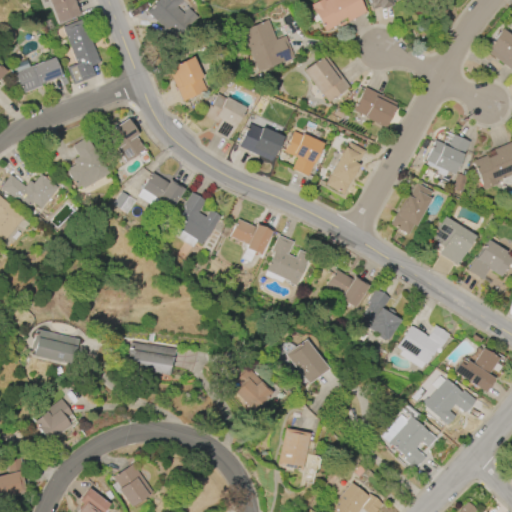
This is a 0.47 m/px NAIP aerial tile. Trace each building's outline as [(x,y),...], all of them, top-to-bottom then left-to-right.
[(71,0),(77,15),(57,23),(47,0),(71,0)] [(181,0),(173,7),(180,14),(185,9),(195,18),(170,44),(158,33),(162,28),(145,12),(156,0),(181,0)] [(308,6),(317,0),(321,0),(322,1),(323,0),(356,0),(363,12),(337,27),(335,25),(324,31),(317,20),(314,22),(310,17),(314,15),(311,9),(310,10),(308,6)] [(397,0),(390,3),(390,5),(378,10),(377,6),(369,9),(365,0),(397,0)] [(238,30),(266,19),(274,39),(283,35),(292,57),(255,72),(238,30)] [(80,20),(97,63),(89,66),(93,77),(71,85),(65,68),(74,64),(60,28),(80,20)] [(499,28),(511,38),(511,73),(482,51),(499,28)] [(301,71),(323,54),(347,87),(326,102),(320,93),(318,95),(301,71)] [(180,101),(165,69),(190,56),(200,77),(198,78),(204,90),(180,101)] [(39,86),(21,93),(13,72),(30,66),(29,66),(52,57),(52,59),(55,58),(58,67),(56,68),(59,76),(38,83),(39,86)] [(362,87),(395,103),(383,128),(361,117),(362,115),(351,110),(362,87)] [(215,94),(223,98),(223,97),(243,108),(226,140),(211,132),(216,123),(203,116),(215,94)] [(125,162),(103,134),(124,118),(136,134),(133,137),(142,149),(125,162)] [(247,123),(259,129),(259,127),(280,136),(270,161),(236,147),(247,123)] [(291,131),(299,135),(300,134),(321,143),(305,177),(289,169),(295,157),(282,151),(291,131)] [(451,135),(467,142),(451,175),(445,172),(443,177),(435,173),(436,170),(424,164),(426,162),(423,161),(433,140),(446,146),(451,135)] [(80,186),(75,188),(64,170),(73,164),(71,160),(76,157),(70,146),(84,137),(106,174),(81,189),(80,186)] [(510,140),(511,145),(511,174),(495,181),(496,184),(481,190),(469,161),(483,156),(484,158),(493,154),(491,148),(510,140)] [(327,174),(342,146),(344,147),(347,142),(363,151),(356,162),(359,163),(342,194),(324,185),(329,176),(327,174)] [(135,196),(150,173),(166,183),(169,179),(183,187),(168,211),(164,209),(160,216),(151,210),(152,207),(135,196)] [(27,210),(5,193),(3,195),(0,192),(0,191),(1,190),(0,189),(0,185),(9,175),(24,187),(28,181),(31,184),(39,174),(56,188),(40,209),(32,203),(27,210)] [(428,199),(412,227),(411,226),(406,234),(388,224),(394,214),(395,215),(397,211),(396,211),(401,201),(402,202),(405,196),(407,197),(414,184),(430,193),(426,198),(428,199)] [(111,204),(120,191),(127,195),(119,209),(111,204)] [(218,217),(200,245),(195,242),(192,248),(170,234),(174,227),(172,225),(184,207),(181,205),(189,192),(203,201),(196,212),(203,217),(207,210),(218,217)] [(0,199),(22,217),(3,240),(1,238),(0,238),(0,199)] [(441,217),(473,237),(455,265),(437,253),(442,246),(428,237),(441,217)] [(235,220),(252,227),(253,224),(268,230),(257,255),(252,253),(248,263),(239,259),(244,248),(243,248),(244,245),(227,237),(235,220)] [(276,235),(290,242),(285,254),(293,258),(296,250),(307,255),(293,286),(288,284),(288,282),(283,280),(281,283),(271,279),(263,276),(265,271),(263,271),(272,252),(269,251),(276,235)] [(485,240),(511,257),(510,259),(511,260),(511,267),(507,264),(499,276),(487,269),(481,279),(466,270),(485,240)] [(366,283),(352,307),(339,299),(340,296),(323,286),(333,270),(350,280),(353,275),(366,283)] [(397,320),(384,340),(356,322),(367,305),(364,303),(373,289),(387,298),(380,309),(384,311),(386,308),(393,313),(391,316),(397,320)] [(394,347),(408,325),(425,336),(432,325),(446,334),(437,348),(435,347),(424,364),(423,363),(419,369),(397,355),(400,351),(394,347)] [(35,329),(77,339),(75,350),(73,350),(70,365),(31,356),(33,349),(30,348),(35,329)] [(303,340),(326,369),(307,384),(284,355),(303,340)] [(168,375),(129,369),(131,358),(126,357),(129,343),(144,345),(144,344),(173,349),(170,369),(169,369),(168,375)] [(482,391),(450,370),(459,357),(470,364),(480,348),(496,358),(485,374),(491,378),(482,391)] [(269,393),(251,410),(232,391),(237,386),(232,381),(245,367),(267,389),(266,390),(269,393)] [(473,400),(462,413),(452,404),(447,411),(453,416),(445,425),(420,404),(424,398),(426,399),(434,389),(429,384),(436,375),(442,380),(444,379),(451,385),(453,383),(457,386),(454,389),(459,392),(461,390),(473,400)] [(70,425),(47,443),(35,428),(36,427),(32,422),(45,411),(44,410),(59,398),(71,414),(65,419),(70,425)] [(408,416),(432,438),(425,446),(419,441),(413,448),(423,457),(412,469),(400,459),(402,456),(379,436),(398,415),(405,420),(408,416)] [(276,465),(284,429),(307,434),(299,470),(276,465)] [(25,492),(0,498),(0,475),(7,474),(4,461),(15,459),(19,472),(20,471),(25,492)] [(131,464),(150,492),(128,506),(117,489),(119,487),(112,477),(131,464)] [(332,504),(349,483),(365,496),(368,493),(380,504),(373,511),(364,511),(359,508),(357,510),(357,511),(356,511),(331,511),(327,508),(331,503),(332,504)] [(86,488),(107,505),(101,511),(75,511),(81,505),(76,500),(86,488)] [(455,511),(464,503),(473,510),(471,511),(455,511)]
